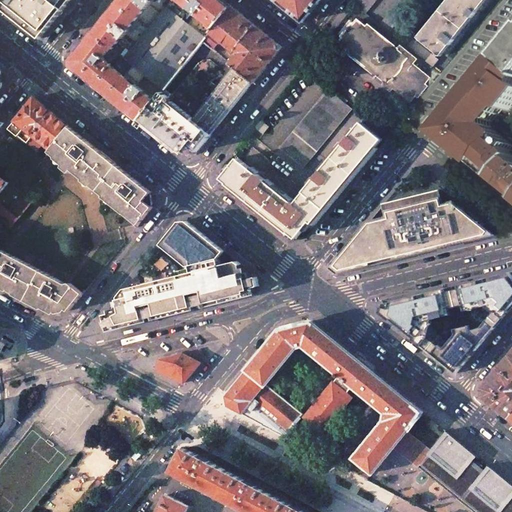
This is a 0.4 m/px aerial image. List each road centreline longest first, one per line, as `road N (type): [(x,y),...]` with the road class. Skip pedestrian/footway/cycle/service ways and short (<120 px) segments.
road 1 (residential): [(186,188),(71,329),(70,349)]
road 2 (tertiary): [(324,297),(511,251)]
road 3 (primary): [(186,188),(36,71)]
road 4 (residential): [(419,134),(302,278)]
road 5 (residential): [(303,45),(186,188)]
road 6 (primary): [(456,401),(324,297)]
road 7 (tertiary): [(218,319),(70,349)]
road 8 (primary): [(302,278),(186,188)]
road 9 (residential): [(303,45),(419,134)]
road 10 (residential): [(511,24),(419,134)]
road 11 (residential): [(70,349),(187,413)]
road 12 (residential): [(106,511),(187,413)]
